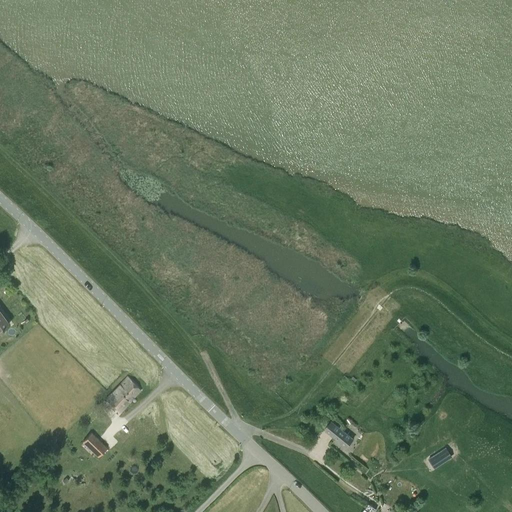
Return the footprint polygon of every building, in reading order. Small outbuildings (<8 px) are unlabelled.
[(0,330),(9,324),(0,312),(0,330)] [(127,377),(116,389),(106,400),(120,413),(140,391),(127,377)] [(332,421),(324,430),(334,438),(335,438),(347,448),(354,439),(341,429),(332,421)] [(98,457),(107,448),(91,433),(82,442),(98,457)] [(435,468),(451,457),(446,449),(429,459),(435,468)]
